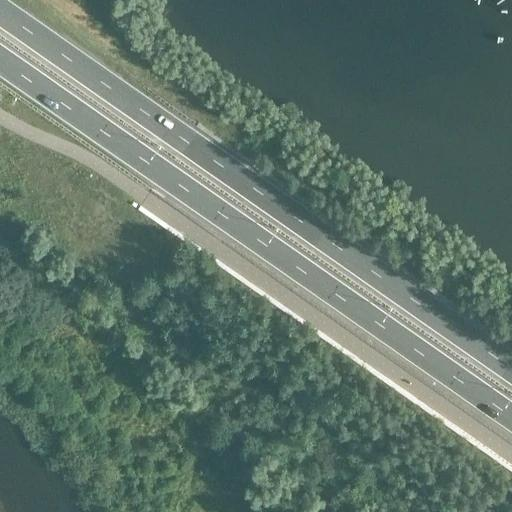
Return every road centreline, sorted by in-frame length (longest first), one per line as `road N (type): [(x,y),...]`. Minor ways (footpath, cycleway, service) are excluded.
road 1 (primary): [(0,60),(511,416)]
road 2 (primary): [(511,367),(0,11)]
